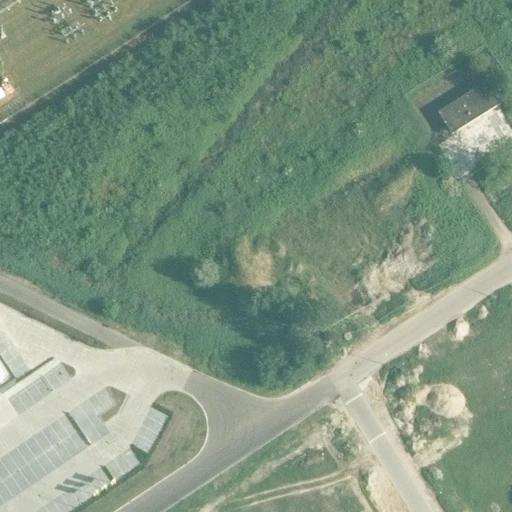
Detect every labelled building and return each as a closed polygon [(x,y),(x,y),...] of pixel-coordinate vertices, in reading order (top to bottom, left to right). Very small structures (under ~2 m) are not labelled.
[(499,106),(486,84),(442,112),(455,133),(499,106)] [(0,394),(15,384),(0,362),(0,394)] [(511,409),(502,419),(511,428),(511,409)] [(511,428),(502,419),(484,437),(511,466),(511,428)] [(511,466),(484,437),(465,454),(503,495),(511,485),(511,466)] [(465,454),(446,472),(483,511),(484,511),(503,495),(465,454)] [(483,511),(446,472),(417,499),(440,511),(483,511)] [(484,511),(511,511),(511,485),(503,495),(484,511)]
